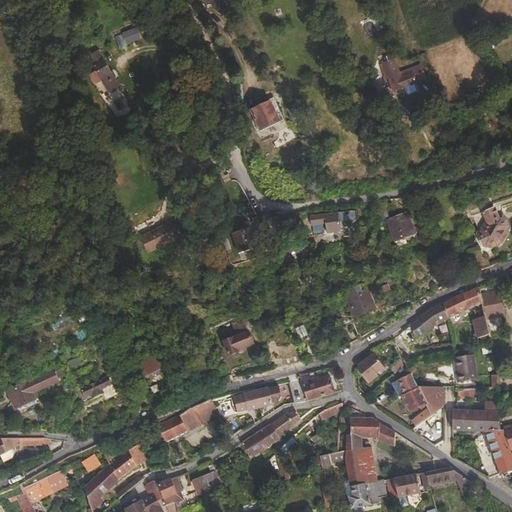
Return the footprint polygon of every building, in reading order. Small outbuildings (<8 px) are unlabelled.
[(137,28),(123,33),(127,44),(141,39),(137,28)] [(96,51),(87,56),(107,94),(117,88),(96,51)] [(408,70),(397,74),(400,85),(412,80),(408,70)] [(400,85),(397,74),(386,78),(390,88),(400,85)] [(321,90),(303,98),(306,106),(325,97),(321,90)] [(268,101),(250,109),(255,120),(252,121),(257,131),(283,120),(278,109),(273,112),(268,101)] [(384,208),(381,201),(372,205),(375,211),(377,211),(381,221),(387,218),(383,208),(384,208)] [(500,222),(493,205),(472,213),(479,230),(475,232),(480,244),(489,240),(491,243),(493,243),(497,243),(509,229),(509,227),(508,223),(506,222),(503,221),(500,222)] [(335,211),(307,216),(309,227),(322,224),(324,234),(338,231),(335,211)] [(404,217),(388,224),(396,242),(412,235),(404,217)] [(253,225),(231,233),(238,253),(259,245),(253,225)] [(176,235),(147,250),(156,269),(186,254),(176,235)] [(357,284),(343,291),(353,314),(372,307),(366,290),(361,292),(357,284)] [(386,284),(377,288),(379,293),(388,290),(386,284)] [(432,307),(408,324),(412,338),(441,319),(454,313),(468,307),(481,301),(478,285),(460,293),(432,307)] [(484,297),(491,315),(503,310),(496,292),(484,297)] [(481,301),(468,307),(470,318),(483,314),(481,301)] [(344,307),(333,312),(339,325),(350,320),(344,307)] [(474,336),(470,318),(468,307),(454,313),(459,340),(474,336)] [(251,344),(244,325),(251,322),(248,313),(229,320),(235,336),(221,341),(226,355),(236,351),(236,350),(251,344)] [(470,318),(474,336),(486,332),(487,331),(483,314),(470,318)] [(299,316),(290,320),(295,333),(304,329),(299,316)] [(301,345),(298,339),(274,349),(281,364),(306,357),(301,345)] [(309,342),(301,345),(306,357),(315,355),(309,342)] [(494,375),(489,345),(481,347),(487,374),(487,386),(489,386),(494,385),(494,375)] [(357,363),(356,370),(365,383),(376,374),(372,368),(379,363),(371,352),(357,363)] [(470,354),(451,356),(453,381),(473,379),(470,354)] [(149,355),(135,361),(139,371),(153,364),(149,355)] [(382,369),(387,376),(398,367),(393,360),(382,369)] [(45,368),(3,390),(10,406),(27,398),(24,391),(51,378),(45,368)] [(338,389),(333,373),(300,382),(302,386),(306,398),(338,389)] [(423,402),(415,386),(414,386),(407,373),(395,379),(402,393),(399,394),(407,410),(423,402)] [(94,379),(76,387),(79,395),(86,392),(89,397),(99,392),(94,379)] [(425,409),(428,413),(429,414),(441,405),(441,384),(415,386),(423,402),(426,408),(425,409)] [(277,385),(266,388),(268,402),(278,400),(279,397),(277,385)] [(306,398),(302,386),(289,390),(292,401),(306,398)] [(265,387),(254,389),(258,407),(269,404),(268,402),(266,388),(265,387)] [(456,389),(456,400),(469,399),(468,387),(456,388),(456,389)] [(258,407),(254,389),(236,394),(239,409),(246,408),(246,409),(258,407)] [(186,408),(196,423),(217,413),(209,398),(186,408)] [(495,413),(495,401),(495,400),(485,400),(485,412),(453,409),(449,409),(450,427),(483,429),(498,429),(495,413)] [(196,423),(186,408),(170,418),(156,424),(164,439),(196,423)] [(298,419),(294,409),(285,414),(285,413),(269,423),(277,436),(298,419)] [(428,413),(425,409),(410,420),(413,425),(428,413)] [(348,433),(367,434),(372,434),(377,439),(393,444),(393,432),(377,422),(373,418),(369,417),(348,416),(348,433)] [(265,447),(277,436),(269,423),(240,442),(247,457),(265,447)] [(511,427),(511,424),(501,426),(508,451),(511,449),(511,427)] [(498,429),(483,429),(497,473),(498,472),(511,467),(511,461),(508,451),(500,429),(498,429)] [(347,479),(348,484),(374,479),(367,434),(348,433),(347,433),(345,448),(344,462),(347,479)] [(0,452),(8,449),(18,444),(17,436),(0,436),(0,452)] [(46,438),(17,436),(18,444),(46,444),(46,438)] [(138,441),(127,447),(136,463),(139,467),(149,461),(138,441)] [(127,447),(109,462),(108,463),(82,484),(88,502),(116,479),(136,463),(127,447)] [(11,454),(8,449),(0,452),(0,458),(2,462),(10,458),(11,454)] [(330,466),(327,452),(325,452),(317,455),(320,469),(321,468),(330,466)] [(93,453),(80,459),(84,466),(96,460),(93,453)] [(424,471),(427,483),(454,479),(460,493),(476,486),(476,485),(448,467),(433,469),(424,471)] [(22,485),(31,501),(66,482),(59,469),(22,485)] [(214,470),(190,479),(195,493),(220,484),(214,470)] [(394,484),(396,496),(405,495),(418,492),(414,473),(392,476),(394,484)] [(174,490),(167,477),(155,482),(158,488),(162,496),(171,492),(174,490)] [(154,478),(146,481),(143,483),(147,492),(158,488),(155,482),(154,478)] [(385,493),(383,478),(374,479),(348,484),(350,494),(347,495),(349,507),(379,502),(377,495),(385,493)] [(348,484),(347,479),(344,479),(341,482),(344,493),(347,495),(350,494),(348,484)] [(387,485),(389,497),(396,496),(394,484),(387,485)] [(15,498),(23,511),(34,511),(29,502),(21,490),(5,497),(7,501),(15,498)] [(174,498),(171,492),(162,496),(165,503),(173,499),(174,498)] [(407,503),(405,495),(396,496),(398,505),(399,506),(406,505),(407,503)] [(125,506),(127,511),(146,511),(139,499),(125,506)] [(173,499),(165,503),(168,508),(174,505),(173,499)]
